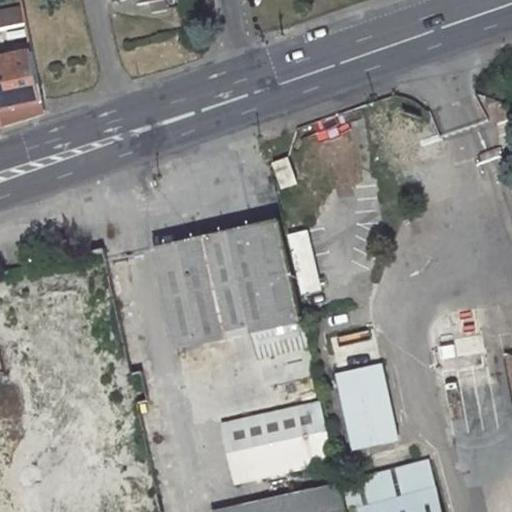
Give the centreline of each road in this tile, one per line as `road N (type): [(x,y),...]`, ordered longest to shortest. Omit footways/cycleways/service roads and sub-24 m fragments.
road 1 (secondary): [(511,4),(0,176)]
road 2 (unknown): [(471,481),(425,378),(422,343),(450,288),(491,268),(511,268)]
road 3 (unknown): [(207,481),(177,362)]
